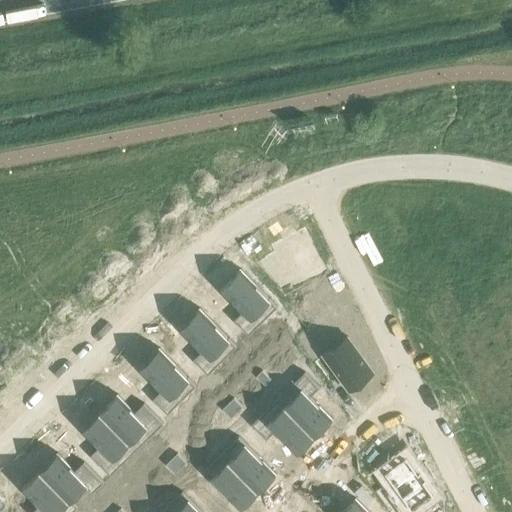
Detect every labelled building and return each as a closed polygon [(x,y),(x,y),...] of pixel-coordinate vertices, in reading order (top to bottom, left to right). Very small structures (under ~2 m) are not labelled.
[(413,203),(379,206),(382,244),(416,241),(416,250),(429,249),(432,211),(414,212),(413,203)] [(466,204),(453,246),(483,254),(495,213),(466,204)] [(276,252),(259,264),(281,287),(291,282),(293,286),(324,271),(304,231),(274,246),(276,252)] [(240,269),(221,288),(243,311),(234,320),(248,335),(260,324),(253,317),(270,300),(240,269)] [(199,309),(180,327),(202,350),(193,359),(208,374),(219,363),(212,356),(229,340),(199,309)] [(347,337),(323,354),(323,355),(338,375),(349,390),(373,372),(347,337)] [(482,339),(448,367),(459,381),(493,353),(482,339)] [(159,348),(140,367),(162,390),(153,399),(167,414),(179,403),(172,396),(189,379),(159,348)] [(262,370),(256,376),(265,385),(271,379),(262,370)] [(302,388),(285,405),(315,436),(332,419),(302,388)] [(117,395),(100,411),(130,442),(147,426),(154,433),(163,423),(143,403),(134,412),(117,395)] [(234,398),(228,404),(236,412),(242,407),(234,398)] [(511,398),(477,426),(496,450),(511,437),(511,398)] [(228,404),(223,409),(231,417),(236,412),(228,404)] [(285,405),(267,422),(298,453),(315,436),(285,405)] [(100,411),(82,428),(100,446),(90,455),(110,475),(119,466),(113,459),(130,442),(100,411)] [(245,443),(228,460),(258,491),(276,474),(245,443)] [(404,451),(381,468),(392,483),(383,490),(398,511),(401,511),(432,490),(404,451)] [(57,453),(40,470),(70,501),(87,484),(94,491),(103,482),(83,462),(74,471),(57,453)] [(177,453),(171,459),(180,467),(186,462),(177,453)] [(171,459),(166,464),(175,473),(180,467),(171,459)] [(228,460),(211,477),(241,508),(258,491),(228,460)] [(40,470),(22,487),(40,504),(32,511),(58,511),(70,501),(40,470)] [(368,511),(355,498),(341,511),(368,511)] [(201,511),(189,499),(175,511),(201,511)]
